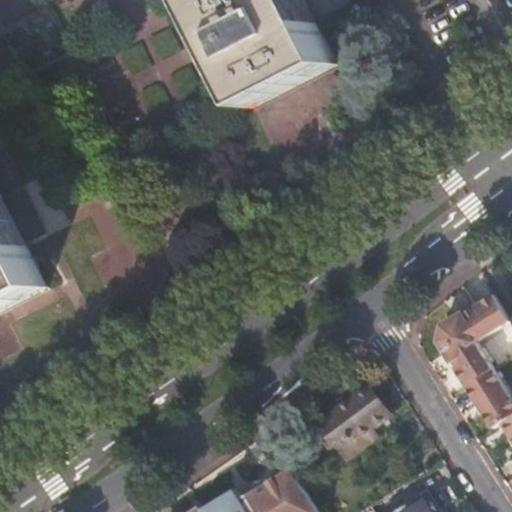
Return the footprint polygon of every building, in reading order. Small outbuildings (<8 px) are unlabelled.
[(306,0),(198,0),(255,112),(342,67),(306,0)] [(0,188),(0,320),(55,292),(0,188)] [(511,321),(511,319),(497,295),(468,313),(466,311),(444,325),(441,343),(448,353),(454,364),(456,363),(459,367),(457,368),(458,370),(469,386),(496,369),(493,363),(489,358),(480,342),(511,321)] [(485,412),(496,429),(504,423),(511,418),(511,393),(503,379),(499,373),(496,369),(469,386),(485,412)] [(504,370),(499,373),(503,379),(508,376),(504,370)] [(346,391),(342,393),(363,425),(387,406),(366,379),(347,392),(346,391)] [(363,425),(342,393),(317,412),(346,451),(359,441),(353,433),(363,425)] [(324,511),(297,466),(248,495),(258,511),(324,511)] [(253,511),(240,490),(204,511),(253,511)] [(430,494),(400,511),(438,511),(440,511),(430,494)]
